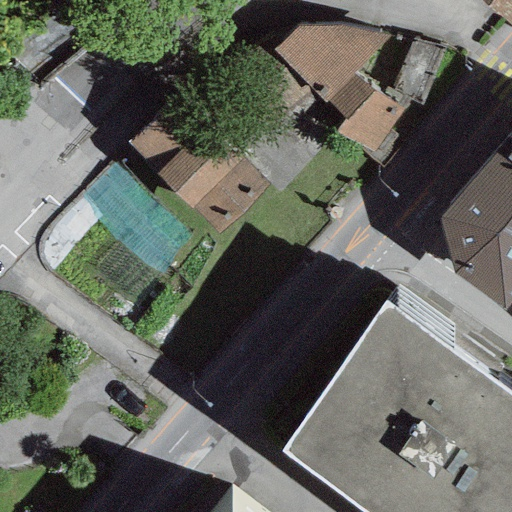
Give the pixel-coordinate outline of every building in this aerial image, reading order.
[(511,27),(511,0),(480,0),(511,28),(511,27)] [(297,27),(272,51),(312,93),(323,104),(327,100),(352,73),(388,36),(338,26),(297,27)] [(259,138),(312,93),(272,51),(253,35),(197,82),(259,138)] [(443,50),(411,40),(392,93),(421,106),(443,50)] [(352,73),(327,100),(343,121),(334,134),(372,153),(401,113),(352,73)] [(181,92),(127,143),(218,238),(272,186),(181,92)] [(511,132),(439,217),(453,273),(511,311),(511,132)] [(511,511),(511,396),(386,303),(283,452),(364,511),(511,511)]
